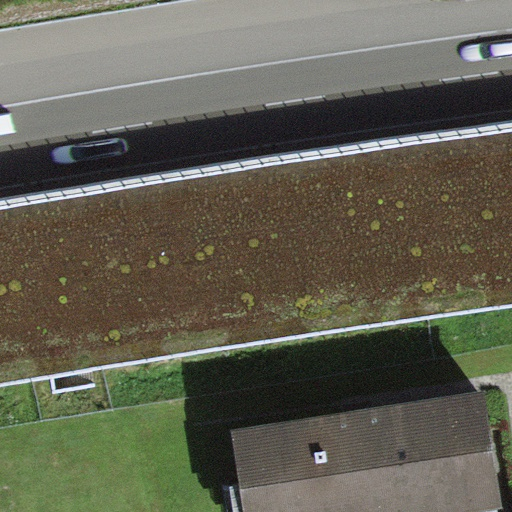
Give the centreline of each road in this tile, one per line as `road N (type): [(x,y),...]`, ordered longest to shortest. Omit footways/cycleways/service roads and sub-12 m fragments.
road 1 (motorway): [(0,272),(511,193)]
road 2 (motorway): [(511,71),(0,148)]
